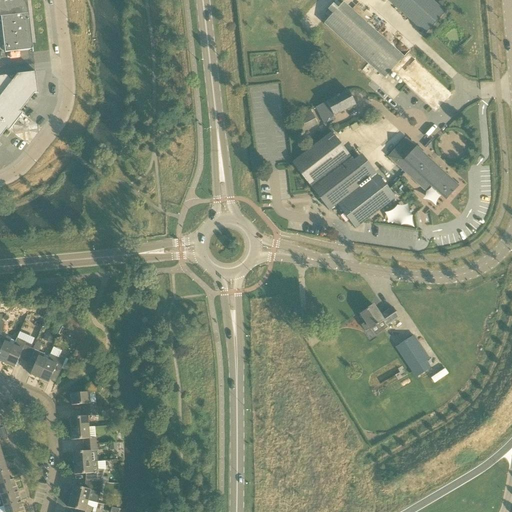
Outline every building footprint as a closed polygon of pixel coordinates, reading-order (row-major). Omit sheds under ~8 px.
[(0,0),(0,23),(2,23),(5,53),(32,50),(33,52),(27,0),(24,0),(23,0),(0,0)] [(343,3),(342,4),(336,0),(327,10),(333,14),(324,24),(384,78),(391,71),(435,112),(452,94),(408,53),(403,58),(343,3)] [(387,0),(425,34),(445,12),(431,0),(387,0)] [(0,76),(0,109),(16,122),(23,113),(22,113),(20,112),(35,94),(38,93),(38,94),(35,71),(35,72),(18,74),(13,81),(6,76),(0,76)] [(329,117),(330,119),(355,105),(348,91),(326,102),(326,103),(316,108),(323,121),(329,117)] [(295,116),(304,132),(318,125),(310,108),(295,116)] [(16,122),(0,109),(0,138),(7,129),(9,130),(9,131),(16,122)] [(351,126),(353,132),(360,128),(357,123),(351,126)] [(369,180),(332,132),(292,163),(315,193),(318,197),(329,211),(337,205),(355,229),(395,198),(377,174),(369,180)] [(430,186),(446,200),(459,186),(406,138),(388,157),(425,191),(430,186)] [(380,316),(373,305),(366,310),(366,311),(361,314),(367,323),(362,326),(366,332),(370,329),(371,329),(383,321),(386,326),(389,323),(393,330),(402,325),(398,318),(399,317),(392,308),(380,316)] [(0,351),(0,361),(5,364),(15,342),(6,337),(0,351)] [(412,337),(397,347),(412,371),(427,361),(412,337)] [(16,339),(15,342),(5,364),(15,368),(19,359),(24,361),(30,348),(32,345),(25,342),(25,343),(16,339)] [(30,375),(39,379),(49,357),(44,355),(45,354),(38,351),(41,344),(36,342),(33,349),(35,350),(29,363),(34,366),(30,375)] [(33,349),(30,348),(24,361),(29,363),(35,350),(33,349)] [(50,355),(49,357),(39,379),(49,383),(56,366),(61,369),(66,359),(60,356),(59,358),(50,355)] [(84,411),(96,410),(96,404),(90,404),(89,393),(71,394),(72,406),(83,405),(84,411)] [(71,430),(89,428),(88,417),(97,416),(96,410),(84,411),(84,417),(70,418),(71,430)] [(84,446),(96,445),(96,438),(90,439),(89,428),(71,430),(72,440),(83,440),(84,446)] [(97,463),(97,451),(96,445),(84,446),(84,452),(73,453),(74,464),(97,463)] [(85,482),(98,483),(102,483),(103,478),(103,470),(98,470),(97,463),(74,464),(75,475),(86,474),(85,482)] [(0,484),(10,481),(7,471),(0,473),(0,484)] [(0,493),(1,496),(17,490),(14,480),(10,481),(0,484),(0,493)] [(102,483),(98,483),(85,482),(85,489),(73,486),(71,497),(88,501),(97,504),(101,485),(102,483)] [(4,506),(20,501),(17,490),(1,496),(4,506)] [(87,507),(88,501),(71,497),(68,508),(79,510),(78,511),(91,511),(93,508),(87,507)] [(20,501),(4,506),(0,507),(0,511),(21,511),(23,511),(20,501)]
